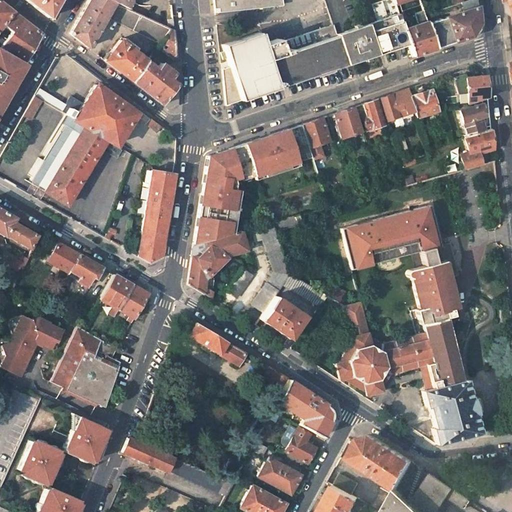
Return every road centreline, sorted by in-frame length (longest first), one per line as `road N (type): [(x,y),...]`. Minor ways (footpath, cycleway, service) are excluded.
road 1 (unclassified): [(194,130),(220,131),(494,43)]
road 2 (unclassified): [(87,511),(167,289)]
road 3 (unclassified): [(355,407),(167,289)]
road 4 (unclassified): [(167,289),(0,192)]
road 5 (unclassified): [(54,33),(181,129),(194,130)]
road 6 (unclassified): [(511,445),(427,454),(355,407)]
road 7 (unclassified): [(167,289),(194,130)]
road 8 (unclassified): [(494,43),(511,203)]
road 9 (unclassified): [(194,130),(188,0)]
